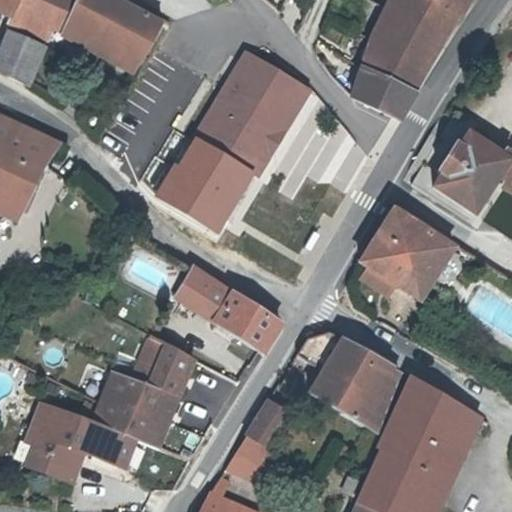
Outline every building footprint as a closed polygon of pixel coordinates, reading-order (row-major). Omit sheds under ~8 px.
[(0,0),(0,10),(14,16),(21,0),(0,0)] [(21,0),(14,16),(10,24),(11,25),(44,41),(51,22),(139,66),(163,24),(120,0),(21,0)] [(403,118),(432,68),(425,65),(450,8),(432,0),(390,0),(370,40),(354,100),(403,118)] [(453,0),(450,8),(464,14),(472,0),(453,0)] [(425,65),(432,68),(464,14),(450,8),(425,65)] [(0,20),(10,24),(14,16),(0,10),(0,20)] [(42,50),(9,33),(0,55),(0,73),(27,85),(42,50)] [(305,109),(315,91),(239,49),(187,140),(256,179),(297,105),(305,109)] [(293,199),(308,174),(343,195),(372,147),(322,117),(329,105),(310,94),(259,180),(293,199)] [(0,213),(18,222),(40,172),(35,167),(49,140),(0,118),(0,213)] [(452,150),(434,179),(424,192),(468,220),(488,187),(493,178),(511,189),(511,155),(478,136),(472,144),(461,137),(452,150)] [(60,144),(49,140),(35,167),(40,172),(60,144)] [(434,179),(452,150),(448,147),(429,175),(431,177),(434,179)] [(511,196),(511,189),(493,178),(488,187),(511,196)] [(360,264),(367,269),(393,284),(397,287),(404,276),(428,290),(430,286),(449,295),(471,256),(456,245),(454,248),(394,210),(360,264)] [(178,298),(214,321),(233,294),(194,269),(178,298)] [(386,296),(393,284),(367,269),(360,280),(386,296)] [(421,301),(428,290),(404,276),(397,287),(421,301)] [(281,325),(233,294),(214,321),(263,354),(281,325)] [(308,394),(360,425),(394,366),(331,334),(308,341),(298,357),(321,372),(308,394)] [(114,376),(98,417),(150,440),(168,398),(179,402),(196,361),(169,347),(151,390),(114,376)] [(404,371),(394,366),(360,425),(364,427),(375,434),(404,371)] [(444,447),(461,407),(410,376),(378,451),(380,452),(434,476),(447,448),(444,447)] [(54,403),(43,399),(42,404),(41,404),(32,428),(40,431),(39,433),(73,448),(64,473),(73,477),(91,434),(87,432),(90,422),(87,421),(53,408),(54,403)] [(20,400),(15,409),(19,412),(22,408),(24,409),(26,405),(20,400)] [(263,446),(266,448),(289,412),(269,401),(246,435),(263,446)] [(89,416),(54,403),(53,408),(87,421),(89,416)] [(477,417),(461,407),(444,447),(447,448),(434,476),(447,482),(477,417)] [(90,422),(87,432),(91,434),(95,424),(90,422)] [(91,434),(107,441),(111,430),(95,424),(91,434)] [(37,432),(39,433),(40,431),(32,428),(26,443),(31,445),(37,432)] [(39,433),(34,446),(26,467),(72,485),(84,453),(124,468),(135,440),(111,430),(107,441),(91,434),(73,477),(64,473),(73,448),(39,433)] [(238,450),(254,460),(263,446),(246,435),(241,443),(237,450),(238,450)] [(238,450),(236,452),(226,467),(255,478),(261,462),(267,449),(266,448),(263,446),(254,460),(238,450)] [(377,511),(416,511),(434,476),(380,452),(358,503),(377,511)] [(433,511),(447,482),(434,476),(416,511),(433,511)] [(211,490),(204,503),(222,511),(257,511),(211,490)] [(257,511),(222,511),(204,503),(200,511),(257,511)] [(377,511),(358,503),(354,511),(377,511)]
